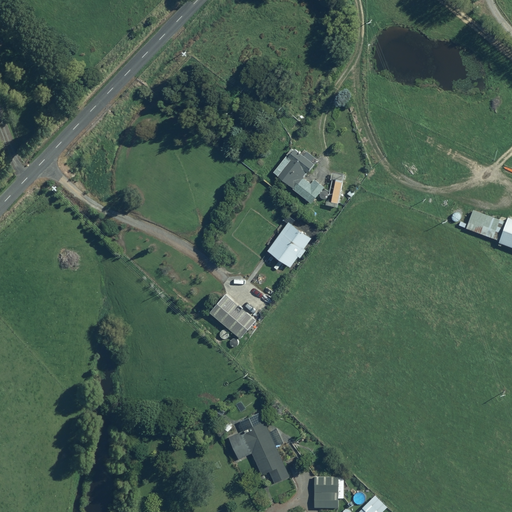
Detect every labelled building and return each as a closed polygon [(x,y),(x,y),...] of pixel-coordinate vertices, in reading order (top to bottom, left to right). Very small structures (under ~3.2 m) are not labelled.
[(290,145),(290,146),(272,171),(292,186),(290,189),(310,203),(322,187),(311,179),(310,182),(303,176),(316,157),(303,147),(299,152),(290,145)] [(497,239),(503,219),(471,208),(464,227),(497,239)] [(503,219),(497,239),(497,241),(511,245),(511,217),(505,215),(503,219)] [(288,220),(287,222),(265,250),(288,267),(297,255),(299,257),(305,249),(303,247),(310,237),(288,220)] [(254,321),(224,292),(208,310),(239,338),(254,321)] [(235,458),(250,452),(259,473),(268,470),(273,482),(287,476),(276,447),(282,444),(275,427),(268,430),(264,420),(261,421),(258,412),(247,417),(247,418),(239,422),(243,430),(227,437),(235,458)] [(342,476),(314,475),(313,508),(336,508),(336,497),(342,497),(342,476)] [(378,511),(385,505),(374,493),(355,511),(378,511)]
